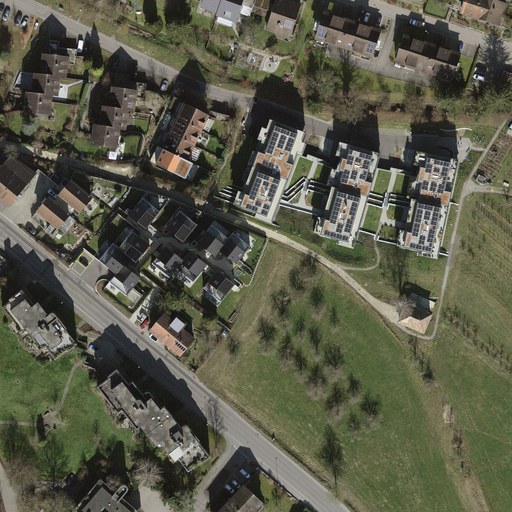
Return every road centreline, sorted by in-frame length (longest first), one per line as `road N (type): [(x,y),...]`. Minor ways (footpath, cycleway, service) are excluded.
road 1 (track): [(0,144),(134,181),(356,278),(439,375)]
road 2 (tertiary): [(0,230),(253,440)]
road 3 (residential): [(17,0),(238,99)]
road 4 (residential): [(346,0),(511,52)]
